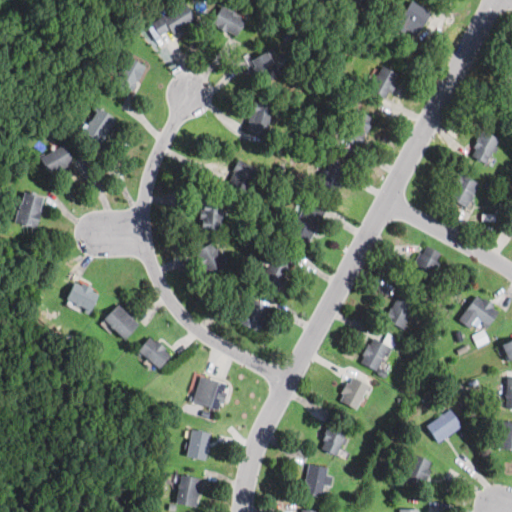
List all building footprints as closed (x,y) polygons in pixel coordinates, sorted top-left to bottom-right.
[(416,35),(431,11),(412,0),(397,23),(416,35)] [(150,20),(160,38),(195,19),(185,1),(150,20)] [(235,36),(245,18),(222,4),(211,21),(235,36)] [(281,73),(267,49),(249,59),(263,83),(281,73)] [(132,92),(145,64),(126,55),(113,83),(132,92)] [(368,87),(385,97),(399,74),(382,63),(368,87)] [(511,64),(510,63),(498,77),(511,88),(511,64)] [(274,105),(253,99),(245,129),(266,135),(274,105)] [(81,130),(98,143),(116,118),(98,106),(81,130)] [(362,144),(373,115),(353,107),(342,137),(362,144)] [(500,138),(482,129),(469,153),(486,162),(500,138)] [(73,161),(64,143),(39,157),(49,174),(73,161)] [(226,183),(248,193),(259,168),(237,158),(226,183)] [(314,183),(333,193),(346,169),(327,159),(314,183)] [(446,195),(467,206),(479,182),(459,171),(446,195)] [(15,222),(37,227),(43,195),(21,191),(15,222)] [(305,200),(290,231),(308,240),(324,209),(305,200)] [(222,203),(199,203),(199,228),(222,228),(222,203)] [(213,241),(195,250),(207,274),(225,266),(213,241)] [(425,289),(439,260),(419,250),(405,279),(425,289)] [(279,287),(292,261),(275,252),(261,278),(279,287)] [(90,311),(100,291),(75,279),(66,299),(90,311)] [(384,319),(403,329),(417,302),(398,292),(384,319)] [(499,306),(473,294),(459,322),(471,327),(475,319),(489,326),(499,306)] [(237,322),(260,331),(270,306),(247,296),(237,322)] [(103,318),(124,338),(139,323),(117,303),(103,318)] [(137,350),(159,368),(171,353),(149,335),(137,350)] [(360,363),(380,371),(390,343),(385,340),(384,341),(370,336),(360,363)] [(508,360),(511,358),(511,338),(501,344),(508,360)] [(191,402),(218,410),(226,383),(199,375),(191,402)] [(368,384),(351,375),(338,400),(356,409),(368,384)] [(462,425),(449,408),(426,424),(438,442),(462,425)] [(319,448),(337,455),(348,429),(329,421),(319,448)] [(511,448),(511,422),(499,422),(499,448),(511,448)] [(188,454),(202,457),(207,433),(193,430),(188,454)] [(432,460),(413,453),(403,478),(421,485),(432,460)] [(330,467),(307,463),(302,491),(322,495),(324,484),(327,485),(330,467)] [(201,479),(181,474),(174,501),(194,506),(201,479)]
